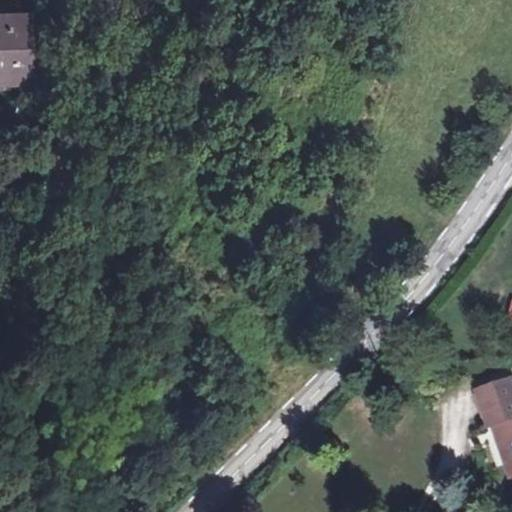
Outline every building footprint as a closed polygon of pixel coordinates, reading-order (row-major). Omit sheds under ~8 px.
[(0,80),(22,80),(22,14),(0,14),(0,80)] [(511,370),(498,375),(500,383),(511,379),(511,381),(511,370)] [(511,381),(511,379),(500,383),(477,391),(477,393),(488,423),(489,426),(491,425),(500,422),(511,457),(511,381)] [(488,423),(477,393),(472,394),(482,425),(488,423)] [(491,425),(505,464),(511,462),(511,457),(500,422),(491,425)]
